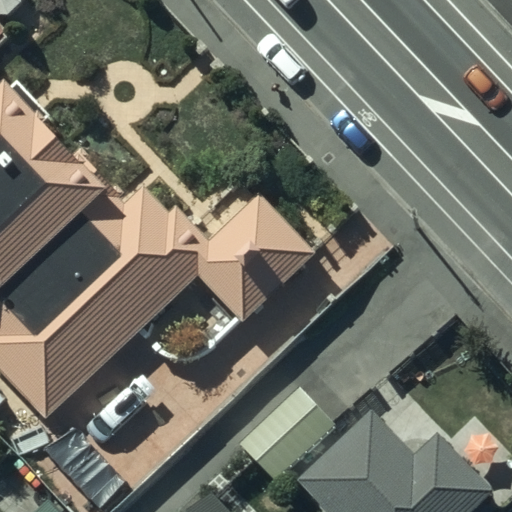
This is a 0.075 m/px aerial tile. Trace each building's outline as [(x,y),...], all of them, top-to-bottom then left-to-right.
[(0,375),(46,424),(198,279),(243,326),(315,258),(259,199),(209,247),(176,212),(170,219),(143,190),(126,206),(89,166),(84,171),(43,127),(51,119),(19,85),(10,94),(6,90),(0,95),(0,375)] [(301,390),(240,447),(276,485),(337,429),(301,390)] [(371,415),(298,485),(324,511),(477,511),(494,496),(438,438),(415,461),(371,415)] [(225,511),(213,499),(199,511),(225,511)] [(60,511),(51,502),(39,511),(60,511)]
